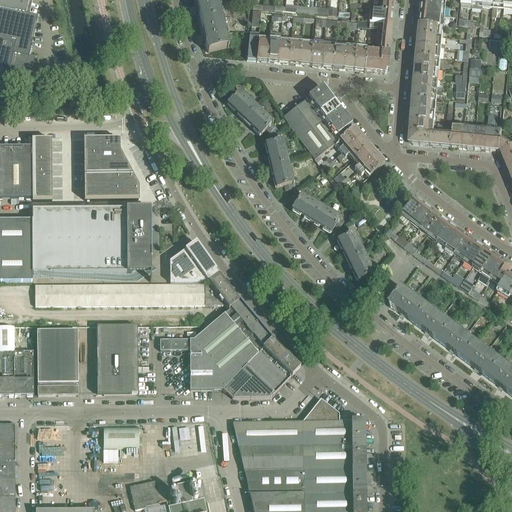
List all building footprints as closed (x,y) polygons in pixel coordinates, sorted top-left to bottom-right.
[(0,0),(0,11),(26,17),(26,16),(29,0),(0,0)] [(195,0),(197,6),(201,23),(221,19),(216,0),(195,0)] [(394,0),(383,0),(382,13),(393,14),(394,0)] [(422,0),(422,6),(446,8),(446,0),(422,0)] [(473,0),(461,0),(461,10),(472,11),(472,8),(473,0)] [(483,0),(473,0),(472,8),(482,9),(483,0)] [(483,0),(482,9),(493,10),(493,0),(483,0)] [(504,0),(493,0),(493,10),(504,11),(504,0)] [(422,6),(421,17),(445,19),(446,8),(422,6)] [(26,17),(0,11),(0,82),(7,84),(9,74),(24,77),(38,19),(26,16),(26,17)] [(392,27),(393,16),(370,14),(369,25),(392,27)] [(420,28),(444,29),(445,19),(421,17),(420,28)] [(228,50),(221,19),(201,23),(208,54),(209,54),(209,53),(227,49),(227,50),(228,50)] [(380,55),(366,54),(365,74),(384,76),(387,74),(392,27),(369,25),(368,31),(382,33),(381,42),(379,42),(378,51),(381,51),(380,55)] [(420,28),(419,39),(443,40),(444,29),(420,28)] [(256,64),(258,40),(259,30),(251,29),(251,35),(250,35),(249,39),(247,63),(256,64)] [(291,39),(291,43),(289,67),(299,68),(301,44),(302,40),(291,39)] [(418,49),(442,51),(445,51),(445,47),(442,47),(443,40),(419,39),(418,49)] [(269,41),(258,40),(256,64),(267,65),(269,41)] [(280,42),(269,41),(267,65),(278,66),(280,42)] [(291,43),(280,42),(278,66),(289,67),(291,43)] [(313,45),(301,44),(299,68),(310,69),(313,45)] [(310,69),(321,70),(324,46),(313,45),(310,69)] [(324,46),(321,70),(332,71),(335,47),(324,46)] [(345,48),(335,47),(332,71),(343,72),(345,48)] [(345,48),(343,72),(354,73),(356,49),(345,48)] [(367,51),(356,49),(354,73),(365,74),(366,54),(367,51)] [(418,49),(417,60),(441,61),(442,51),(418,49)] [(469,62),(470,52),(460,52),(459,62),(469,62)] [(416,71),(440,72),(441,61),(417,60),(416,71)] [(416,71),(415,81),(439,83),(440,72),(416,71)] [(414,92),(438,93),(442,94),(442,90),(438,90),(439,83),(415,81),(414,92)] [(466,100),(467,84),(458,83),(457,100),(466,100)] [(322,89),(308,100),(340,142),(340,143),(353,132),(340,114),(322,89)] [(227,106),(244,122),(256,109),(240,94),(239,94),(236,91),(230,98),(234,101),(228,107),(228,106),(227,106)] [(437,104),(438,98),(441,98),(442,94),(438,93),(414,92),(413,103),(437,104)] [(315,161),(340,142),(308,100),(283,118),(315,161)] [(436,115),(437,104),(413,103),(412,113),(436,115)] [(273,125),(256,109),(244,122),(261,138),(260,137),(266,132),(269,135),(276,129),(272,126),(273,125)] [(435,126),(436,115),(412,113),(411,124),(435,126)] [(411,124),(411,135),(434,136),(435,126),(411,124)] [(499,131),(492,131),(493,125),(488,125),(488,130),(486,153),(497,154),(499,131)] [(454,128),(453,138),(452,150),(463,151),(465,128),(454,128)] [(476,129),(465,128),(463,151),(474,152),(476,129)] [(488,130),(476,129),(474,152),(486,153),(488,130)] [(339,152),(342,156),(361,140),(354,131),(353,132),(340,143),(339,144),(343,148),(339,152)] [(452,150),(453,138),(434,136),(411,135),(410,146),(452,150)] [(265,146),(271,168),(288,164),(283,142),(282,142),(281,138),(272,140),(273,145),(266,147),(266,146),(265,146)] [(350,156),(355,161),(369,149),(361,140),(342,156),(345,160),(350,156)] [(51,142),(32,142),(32,203),(52,203),(51,142)] [(119,142),(84,142),(84,202),(138,202),(138,189),(119,154),(119,142)] [(501,154),(509,173),(511,171),(511,147),(500,142),(499,154),(501,154)] [(0,149),(0,201),(32,201),(31,149),(0,149)] [(358,175),(377,158),(369,149),(355,161),(360,167),(355,172),(358,175)] [(384,166),(377,158),(358,175),(361,178),(366,174),(370,179),(384,166)] [(293,186),(288,164),(271,168),(276,191),(277,191),(277,190),(284,188),(285,194),(293,192),(292,186),(293,186)] [(292,212),(311,224),(320,209),(301,198),(296,196),(292,203),(297,206),(293,212),(292,212)] [(402,218),(411,225),(426,206),(417,200),(402,218)] [(411,225),(420,232),(434,213),(426,206),(411,225)] [(343,224),(339,221),(339,220),(320,209),(311,224),(331,236),(332,235),(331,235),(334,229),(339,231),(343,224)] [(150,212),(32,212),(32,223),(32,277),(151,276),(151,262),(151,254),(151,252),(151,251),(152,251),(152,250),(152,249),(152,248),(152,247),(151,246),(150,212)] [(420,232),(428,238),(442,220),(434,213),(420,232)] [(428,238),(437,245),(451,226),(442,220),(428,238)] [(32,277),(32,223),(0,223),(0,284),(32,284),(32,277)] [(437,245),(446,252),(460,233),(451,226),(437,245)] [(338,243),(348,264),(364,256),(354,236),(354,237),(351,231),(343,235),(345,240),(339,243),(338,242),(338,243)] [(446,252),(455,258),(468,239),(460,233),(446,252)] [(393,240),(413,256),(417,251),(398,234),(393,240)] [(477,245),(468,239),(455,258),(464,264),(477,245)] [(180,284),(189,284),(199,284),(208,284),(209,285),(218,278),(215,274),(216,273),(196,245),(170,264),(170,284),(180,284)] [(477,245),(464,264),(473,270),(486,251),(477,245)] [(473,270),(482,276),(495,257),(486,251),(473,270)] [(374,276),(364,256),(348,264),(358,284),(359,284),(358,283),(365,280),(367,284),(375,280),(373,276),(374,276)] [(482,276),(492,282),(504,263),(495,257),(482,276)] [(492,282),(501,288),(509,275),(511,271),(511,267),(504,263),(492,282)] [(511,276),(509,275),(501,288),(498,294),(511,302),(511,276)] [(35,308),(97,308),(225,308),(228,312),(239,304),(219,278),(218,278),(209,285),(211,287),(208,287),(35,288),(35,308)] [(390,308),(416,327),(428,310),(420,305),(402,291),(402,292),(403,292),(391,308),(390,307),(390,308)] [(190,393),(212,392),(223,392),(271,342),(239,304),(228,312),(229,313),(194,342),(160,342),(160,353),(171,353),(190,353),(190,393)] [(416,327),(440,345),(452,328),(428,310),(416,327)] [(465,363),(477,346),(452,328),(440,345),(465,363)] [(137,329),(97,329),(97,396),(137,396),(137,329)] [(13,330),(0,330),(0,354),(13,355),(13,330)] [(78,334),(37,334),(38,399),(78,399),(78,334)] [(300,370),(271,342),(223,392),(232,401),(269,401),(272,398),(273,398),(300,370)] [(501,365),(477,346),(465,363),(489,381),(501,365)] [(13,355),(0,354),(0,399),(14,399),(13,355)] [(33,355),(13,355),(14,399),(33,399),(33,355)] [(511,372),(501,365),(489,381),(511,398),(511,372)] [(234,425),(239,450),(363,448),(363,424),(340,424),(340,417),(320,402),(303,424),(234,425)] [(0,427),(0,445),(15,445),(15,427),(0,427)] [(139,451),(139,429),(103,429),(103,452),(139,451)] [(15,445),(0,445),(0,463),(15,463),(15,445)] [(239,450),(244,473),(364,472),(363,448),(239,450)] [(0,463),(0,481),(15,481),(15,463),(0,463)] [(244,473),(250,497),(364,495),(364,472),(244,473)] [(0,511),(15,511),(15,499),(15,481),(0,481),(0,511)] [(155,484),(130,489),(134,511),(138,511),(147,510),(147,511),(205,511),(203,502),(199,503),(195,484),(176,488),(179,501),(172,502),(174,509),(168,510),(167,507),(160,509),(155,484)] [(364,511),(364,495),(250,497),(252,511),(364,511)]
